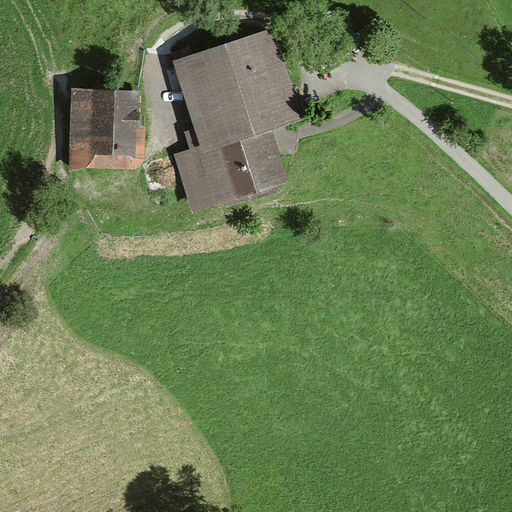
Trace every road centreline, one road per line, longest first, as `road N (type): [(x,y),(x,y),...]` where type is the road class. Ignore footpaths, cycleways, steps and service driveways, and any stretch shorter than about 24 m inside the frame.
road 1 (unclassified): [(362,82),(511,206)]
road 2 (track): [(362,82),(406,77),(511,103)]
